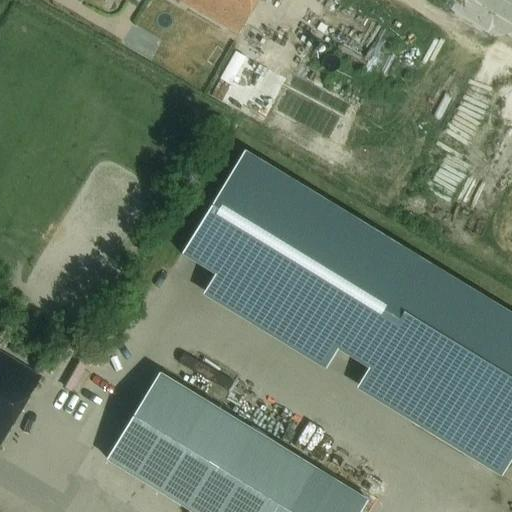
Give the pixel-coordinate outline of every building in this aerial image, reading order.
[(173,0),(239,37),(259,0),(173,0)] [(386,32),(330,2),(311,40),(365,69),(386,32)] [(511,457),(511,317),(243,153),(181,256),(511,457)] [(91,357),(84,353),(70,378),(77,382),(91,357)] [(0,446),(40,380),(0,355),(0,446)] [(107,461),(189,511),(360,511),(366,504),(159,376),(107,461)]
